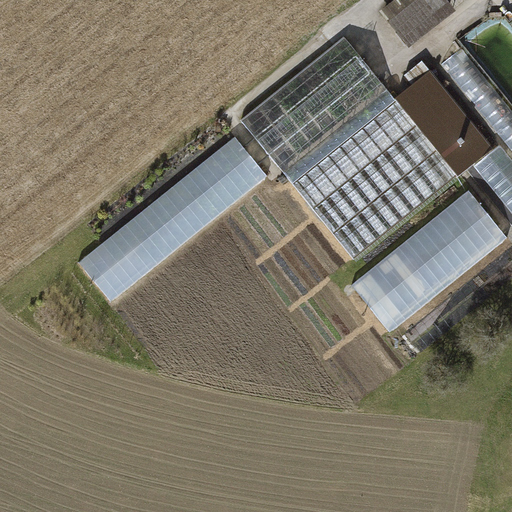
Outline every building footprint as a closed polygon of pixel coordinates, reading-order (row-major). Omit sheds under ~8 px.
[(457,14),(446,0),(395,0),(380,12),(410,50),(457,14)] [(466,49),(445,60),(457,82),(478,72),(466,49)] [(291,174),(354,260),(497,155),(436,73),(390,107),(404,126),(392,135),(402,149),(385,162),(373,171),(371,167),(322,203),(297,169),(291,174)] [(508,132),(511,139),(511,111),(503,95),(482,106),(499,137),(508,132)] [(239,144),(76,261),(106,303),(269,186),(239,144)] [(468,192),(349,287),(391,339),(510,244),(468,192)]
